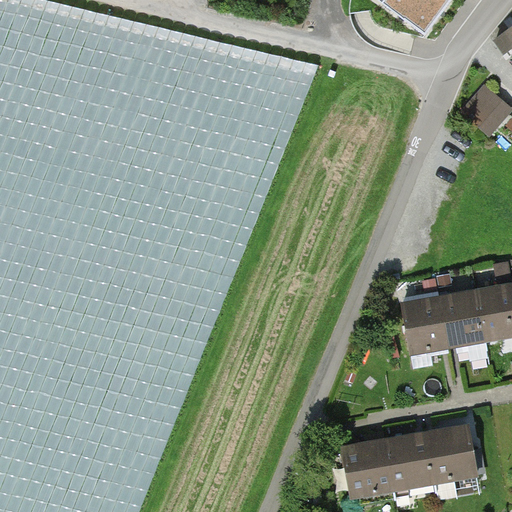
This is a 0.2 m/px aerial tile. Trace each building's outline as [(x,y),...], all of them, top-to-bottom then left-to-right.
[(375,0),(372,5),(426,45),(459,0),(375,0)] [(511,23),(500,30),(511,49),(511,23)] [(510,106),(478,81),(455,109),(487,134),(510,106)] [(511,276),(400,296),(410,353),(511,334),(511,276)] [(468,423),(341,445),(351,498),(477,476),(468,423)]
